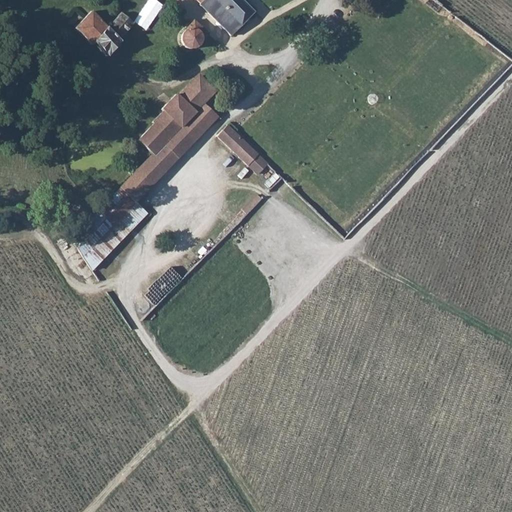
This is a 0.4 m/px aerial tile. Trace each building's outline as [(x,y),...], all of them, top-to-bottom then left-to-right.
[(148,30),(164,5),(156,0),(149,0),(135,22),(148,30)] [(231,37),(238,30),(254,14),(240,0),(199,0),(197,2),(231,37)] [(426,0),(425,3),(436,13),(443,5),(435,0),(426,0)] [(124,42),(119,37),(132,27),(134,24),(123,11),(107,25),(94,9),(87,14),(76,26),(94,43),(96,41),(107,53),(110,50),(114,53),(124,42)] [(204,45),(212,37),(193,21),(178,37),(190,51),(202,42),(204,45)] [(165,144),(192,117),(205,104),(216,91),(200,75),(192,85),(190,83),(178,95),(177,94),(151,123),(153,125),(146,133),(138,141),(153,157),(165,144)] [(257,171),(262,177),(272,168),(234,132),(227,125),(217,136),(246,166),(254,161),(260,167),(257,171)] [(135,201),(179,158),(165,144),(153,157),(122,188),(135,201)] [(257,194),(242,209),(247,214),(262,198),(257,194)]
